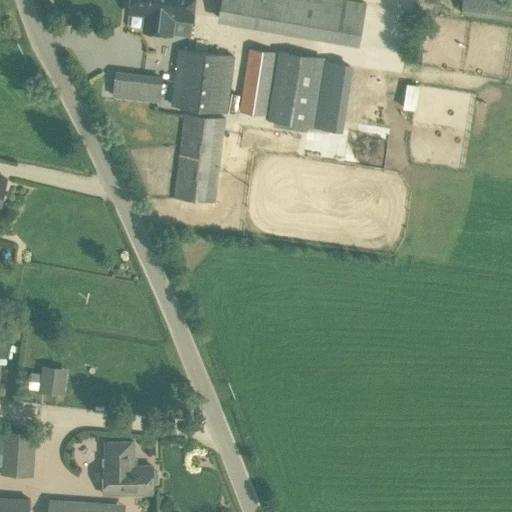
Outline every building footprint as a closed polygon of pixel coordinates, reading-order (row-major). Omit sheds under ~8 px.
[(164,0),(160,0),(132,0),(131,14),(147,16),(145,32),(172,35),(174,19),(193,22),(194,13),(175,11),(176,2),(164,0)] [(160,0),(164,0),(176,2),(175,11),(194,13),(195,0),(160,0)] [(221,0),(218,21),(360,46),(367,5),(336,0),(221,0)] [(511,2),(497,0),(462,0),(461,15),(511,22),(511,2)] [(249,48),(239,111),(265,115),(275,52),(249,48)] [(180,51),(173,107),(227,114),(234,58),(180,51)] [(277,53),(266,119),(315,126),(325,60),(277,53)] [(165,74),(141,71),(138,96),(161,99),(165,74)] [(420,83),(409,81),(406,104),(416,106),(420,83)] [(183,115),(173,199),(216,204),(226,121),(183,115)] [(14,302),(12,314),(29,317),(31,305),(14,302)] [(13,322),(10,335),(20,337),(23,324),(13,322)] [(60,393),(62,372),(43,369),(42,373),(41,389),(40,391),(60,393)] [(32,372),(30,388),(41,389),(42,373),(32,372)] [(5,430),(2,472),(32,474),(35,432),(5,430)] [(105,467),(102,467),(103,495),(152,494),(152,483),(153,483),(157,480),(157,473),(153,471),(151,471),(151,466),(133,467),(132,442),(104,442),(105,467)] [(0,497),(0,511),(29,511),(30,500),(0,497)] [(49,501),(48,511),(140,511),(141,508),(49,501)]
